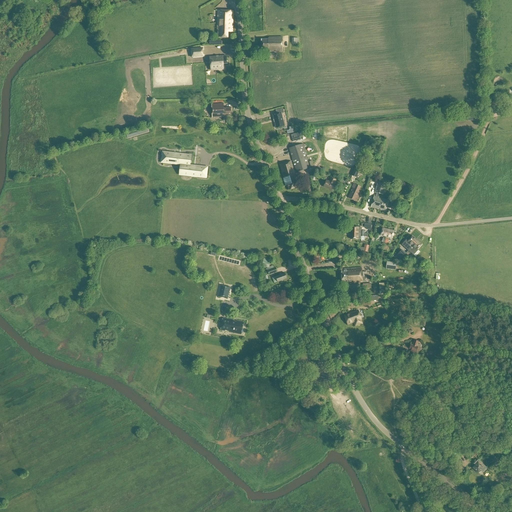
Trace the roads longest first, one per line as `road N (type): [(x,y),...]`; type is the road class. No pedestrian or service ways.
road 1 (tertiary): [(486,511),(370,415),(339,359),(278,200)]
road 2 (unclassified): [(511,218),(419,225),(278,200)]
road 3 (tertiary): [(278,200),(250,126),(234,0)]
